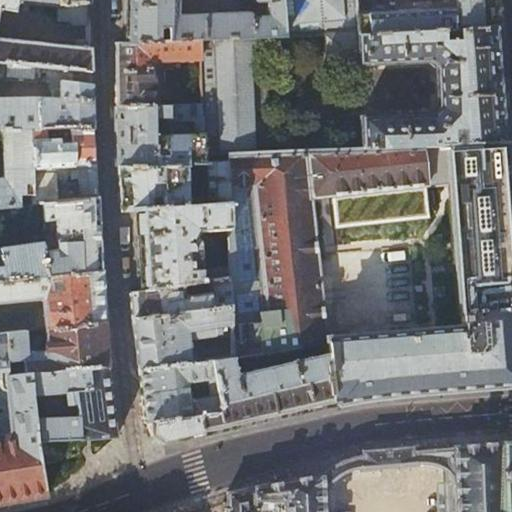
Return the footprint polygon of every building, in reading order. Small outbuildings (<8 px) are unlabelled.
[(15,3),(19,3),(19,2),(19,0),(0,0),(0,61),(90,74),(89,58),(88,38),(74,39),(73,47),(0,39),(0,8),(13,10),(15,3)] [(177,14),(177,0),(125,0),(124,28),(124,44),(159,42),(159,28),(168,28),(169,41),(201,40),(200,14),(177,14)] [(278,0),(279,2),(282,37),(323,35),(496,28),(498,27),(495,0),(278,0)] [(279,2),(260,4),(261,16),(251,17),(250,15),(250,14),(248,12),(247,12),(200,14),(201,40),(264,37),(282,37),(279,2)] [(87,3),(57,5),(56,20),(69,20),(73,23),(88,23),(87,3)] [(497,29),(496,28),(323,35),(325,66),(428,62),(434,68),(436,107),(430,114),(360,117),(361,148),(504,142),(502,118),(498,53),(497,29)] [(270,152),(264,37),(201,40),(169,41),(159,42),(124,44),(116,44),(116,78),(116,108),(153,107),(151,61),(199,60),(200,105),(202,105),(204,155),(270,152)] [(90,74),(0,61),(0,78),(59,83),(60,99),(0,98),(0,128),(2,129),(29,129),(44,129),(68,130),(93,130),(91,98),(90,74)] [(204,155),(202,105),(200,105),(153,107),(116,108),(116,131),(116,159),(204,155)] [(29,129),(2,129),(3,178),(0,178),(0,207),(20,206),(20,194),(32,193),(29,129)] [(44,129),(29,129),(32,193),(33,204),(42,204),(97,198),(95,166),(94,146),(93,130),(68,130),(69,139),(45,140),(44,129)] [(138,370),(211,359),(231,358),(324,343),(326,354),(333,405),(381,399),(435,393),(511,385),(511,342),(510,312),(511,312),(511,261),(509,221),(504,142),(361,148),(270,152),(204,155),(116,159),(118,188),(120,211),(136,210),(188,207),(186,165),(205,164),(227,163),(228,203),(228,230),(229,266),(229,277),(229,290),(264,286),(268,320),(230,324),(229,307),(132,319),(135,345),(138,370)] [(227,163),(205,164),(207,205),(228,203),(227,163)] [(97,198),(42,204),(42,220),(44,220),(54,220),(98,216),(97,207),(97,198)] [(228,230),(228,203),(207,205),(188,207),(136,210),(139,248),(141,291),(182,285),(202,282),(199,245),(198,241),(196,239),(195,238),(198,233),(228,230)] [(98,216),(54,220),(57,250),(42,251),(47,277),(101,271),(99,246),(98,228),(98,216)] [(0,281),(47,277),(42,251),(41,243),(41,242),(0,246),(0,281)] [(212,280),(229,277),(229,266),(210,269),(212,280)] [(101,271),(47,277),(0,281),(0,302),(42,299),(46,329),(104,323),(102,294),(101,271)] [(229,290),(229,277),(212,280),(207,281),(209,294),(183,297),(182,285),(141,291),(129,293),(131,308),(132,319),(229,307),(229,290)] [(104,323),(46,329),(47,350),(26,353),(24,332),(6,334),(7,362),(21,361),(23,374),(29,374),(108,365),(106,345),(104,323)] [(6,334),(0,334),(0,387),(2,388),(3,389),(7,390),(12,436),(0,437),(0,504),(10,503),(44,497),(40,464),(35,421),(32,396),(29,374),(23,374),(7,376),(7,362),(6,334)] [(235,374),(231,358),(211,359),(220,412),(199,416),(201,434),(234,427),(262,420),(333,405),(326,354),(235,374)] [(176,420),(199,416),(220,412),(211,359),(138,370),(142,395),(145,422),(147,421),(172,417),(176,418),(176,420)] [(108,365),(29,374),(32,396),(68,392),(73,392),(74,404),(76,416),(35,421),(40,464),(53,461),(78,453),(76,439),(96,438),(116,436),(116,435),(112,401),(108,365)] [(74,404),(73,392),(68,392),(69,396),(67,397),(66,397),(66,399),(65,401),(66,403),(68,404),(69,404),(70,404),(70,405),(74,404)] [(201,434),(199,416),(176,420),(176,418),(172,417),(147,421),(148,423),(151,434),(163,443),(178,439),(201,434)] [(511,511),(511,442),(504,442),(443,448),(412,451),(411,448),(404,448),(396,449),(396,452),(387,453),(378,454),(377,451),(370,451),(362,452),(363,455),(358,456),(351,457),(349,458),(341,461),(339,462),(331,466),(327,469),(322,473),(251,488),(226,493),(226,501),(225,511),(323,511),(323,491),(326,486),(330,482),(334,478),(339,474),(343,472),(349,469),(354,468),(360,467),(360,468),(418,463),(418,462),(422,462),(426,462),(431,463),(436,465),(440,467),(445,470),(447,473),(450,476),(453,480),(454,480),(455,511),(511,511)]
